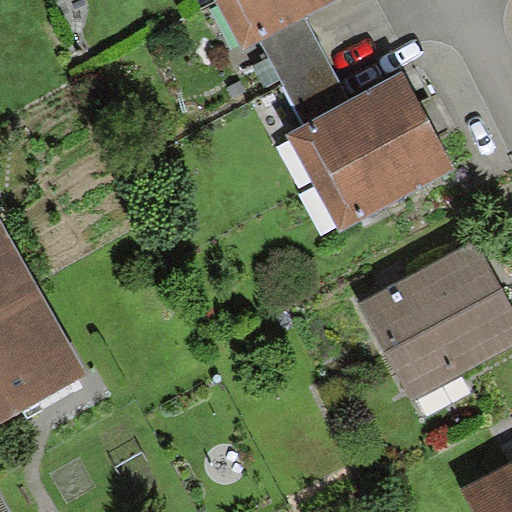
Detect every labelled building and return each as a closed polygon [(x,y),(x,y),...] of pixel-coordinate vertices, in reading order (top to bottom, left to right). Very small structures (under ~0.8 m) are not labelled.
[(229,0),(249,35),(310,0),(229,0)] [(402,72),(286,136),(339,232),(454,168),(402,72)] [(0,240),(0,409),(73,369),(0,240)] [(511,326),(475,255),(374,308),(416,388),(511,337),(511,326)] [(511,511),(511,476),(477,495),(485,511),(511,511)]
